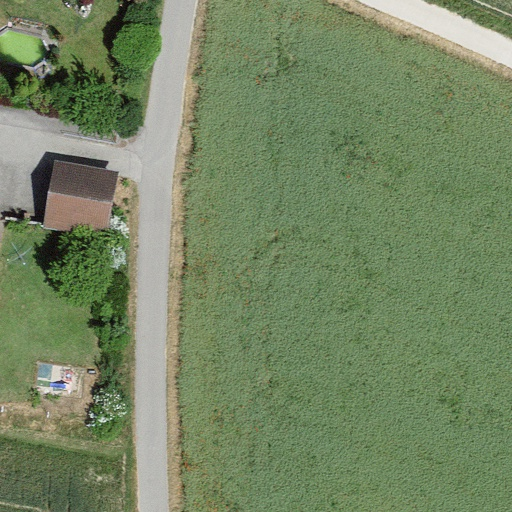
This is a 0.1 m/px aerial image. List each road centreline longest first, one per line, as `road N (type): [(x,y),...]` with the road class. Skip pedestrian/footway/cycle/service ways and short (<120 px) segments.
road 1 (residential): [(154,160),(156,511)]
road 2 (residential): [(185,0),(154,160)]
road 3 (residential): [(0,131),(154,160)]
road 4 (track): [(396,0),(511,49)]
